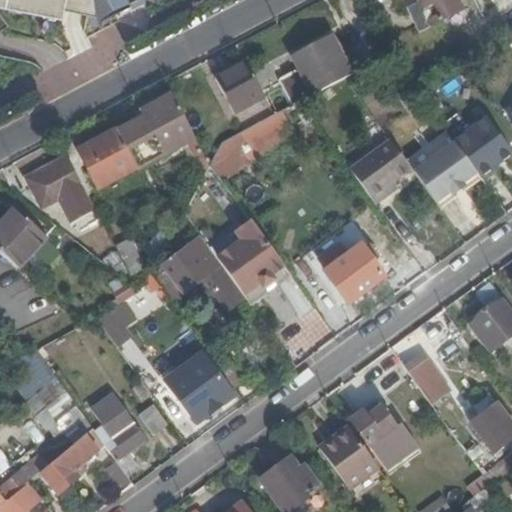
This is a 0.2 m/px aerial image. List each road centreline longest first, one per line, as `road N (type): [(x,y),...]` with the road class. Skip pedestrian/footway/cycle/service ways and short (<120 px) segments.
road 1 (residential): [(134,511),(511,234)]
road 2 (tertiary): [(0,147),(281,0)]
